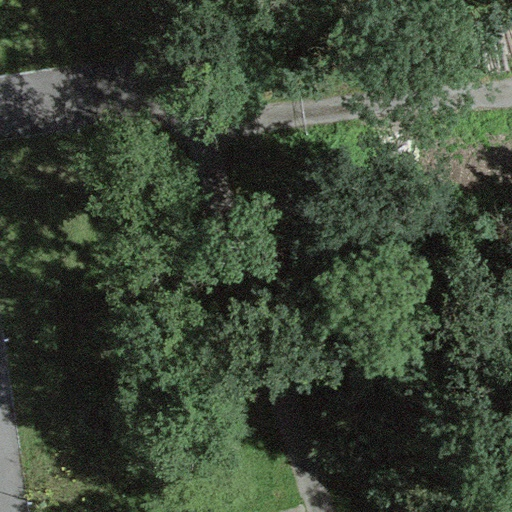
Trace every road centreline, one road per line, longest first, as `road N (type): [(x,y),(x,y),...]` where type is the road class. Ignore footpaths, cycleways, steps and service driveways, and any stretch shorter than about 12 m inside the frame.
road 1 (track): [(319,511),(159,0)]
road 2 (track): [(511,87),(445,101),(187,98)]
